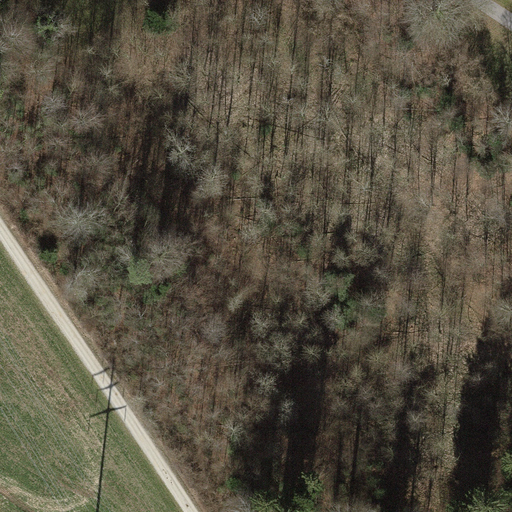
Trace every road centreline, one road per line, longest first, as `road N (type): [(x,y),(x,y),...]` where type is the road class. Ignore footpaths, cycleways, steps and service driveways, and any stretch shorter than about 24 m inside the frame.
road 1 (track): [(511,342),(461,284),(264,0)]
road 2 (track): [(191,511),(0,227)]
